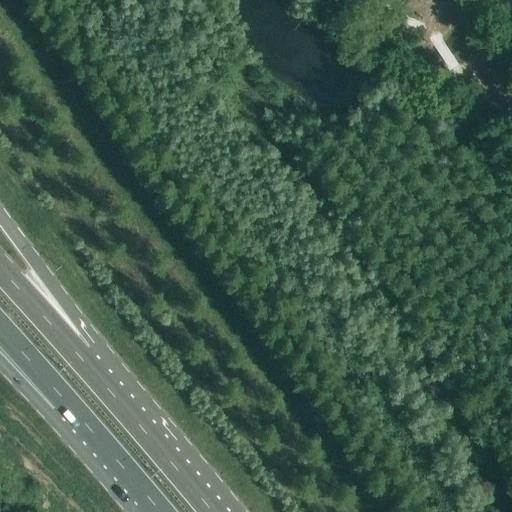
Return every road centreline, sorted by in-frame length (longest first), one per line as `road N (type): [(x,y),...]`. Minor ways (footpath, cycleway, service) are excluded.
road 1 (trunk): [(213,511),(87,356)]
road 2 (trunk): [(87,356),(0,213)]
road 3 (trunk): [(65,403),(157,511)]
road 4 (trunk): [(87,356),(0,264)]
